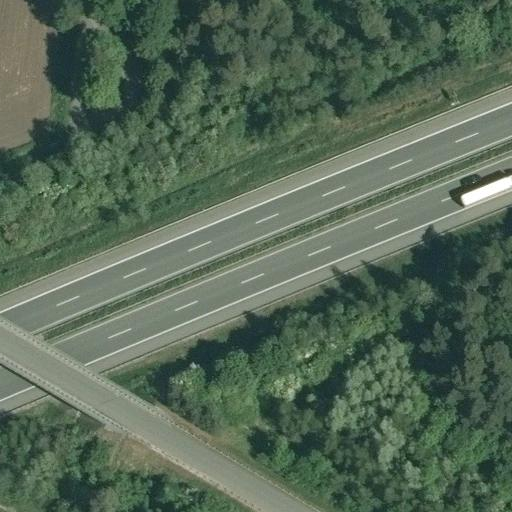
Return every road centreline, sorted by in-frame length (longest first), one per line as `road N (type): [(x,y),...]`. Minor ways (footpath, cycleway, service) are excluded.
road 1 (motorway): [(0,390),(511,180)]
road 2 (motorway): [(511,126),(0,335)]
road 3 (unclassified): [(278,511),(0,345)]
road 4 (residential): [(93,18),(131,61),(135,110),(122,124),(82,129),(86,53)]
